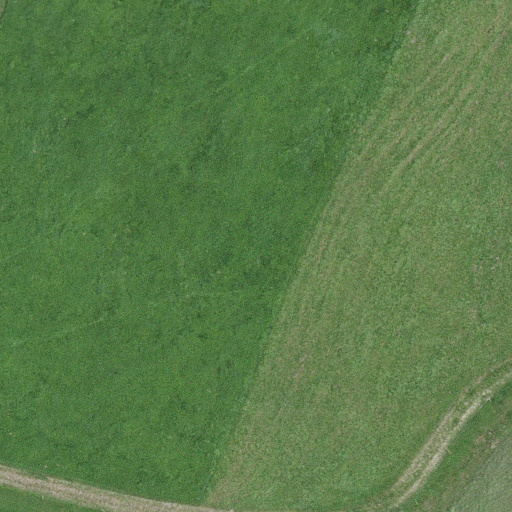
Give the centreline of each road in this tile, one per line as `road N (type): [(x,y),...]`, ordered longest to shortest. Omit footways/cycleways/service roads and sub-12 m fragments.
road 1 (track): [(377,511),(395,504),(490,383),(511,372)]
road 2 (track): [(0,472),(164,511)]
